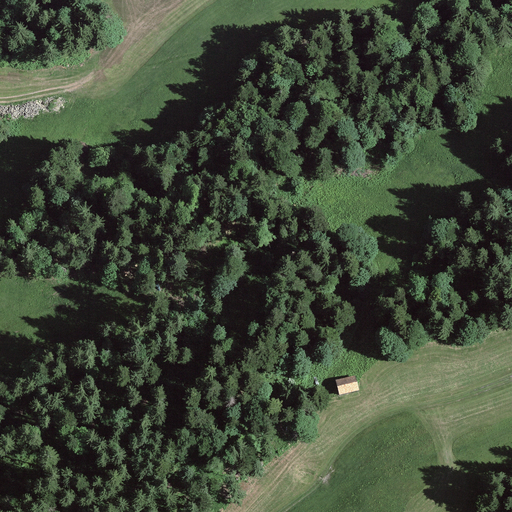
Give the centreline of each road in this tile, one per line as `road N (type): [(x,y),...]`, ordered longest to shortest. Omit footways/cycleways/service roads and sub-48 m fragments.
road 1 (track): [(511,377),(369,428),(338,455),(325,482),(278,511)]
road 2 (track): [(0,101),(82,83),(157,0)]
